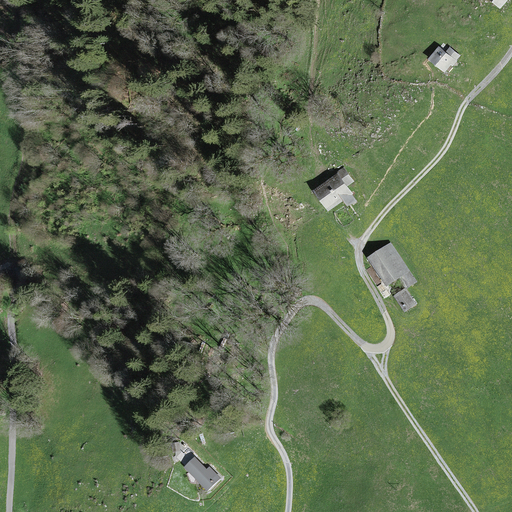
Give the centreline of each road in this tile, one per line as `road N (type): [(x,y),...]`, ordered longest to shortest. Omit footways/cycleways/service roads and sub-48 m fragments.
road 1 (track): [(12,265),(13,201),(24,164),(22,0)]
road 2 (track): [(373,349),(475,511)]
